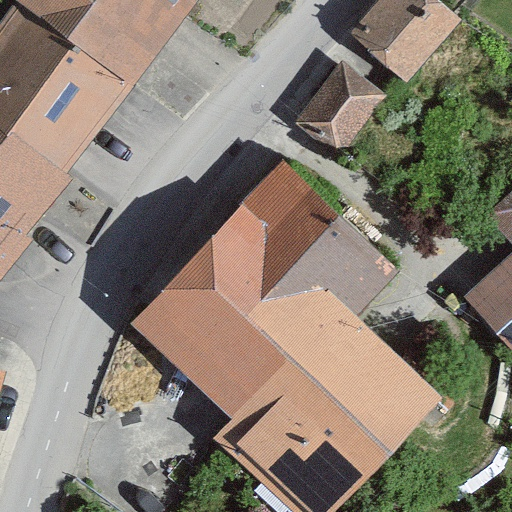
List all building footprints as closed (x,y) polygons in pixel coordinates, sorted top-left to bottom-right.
[(0,0),(0,235),(169,0),(0,0)] [(431,0),(362,0),(341,24),(396,72),(447,14),(431,0)] [(355,146),(392,81),(339,51),(302,116),(355,146)] [(268,137),(113,302),(224,405),(204,427),(295,511),(299,511),(422,381),(348,312),(398,258),(268,137)] [(511,246),(463,288),(503,335),(511,327),(511,176),(477,207),(511,246)]
